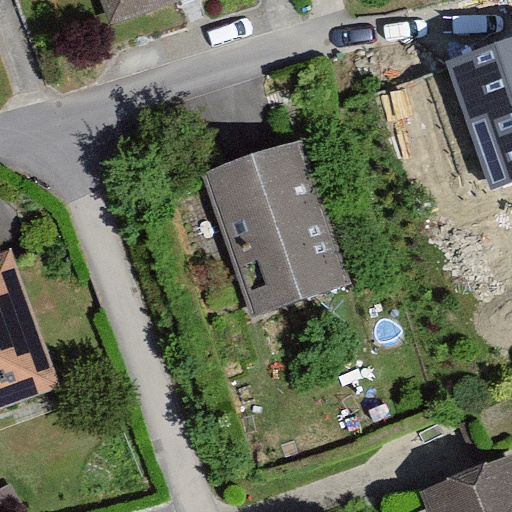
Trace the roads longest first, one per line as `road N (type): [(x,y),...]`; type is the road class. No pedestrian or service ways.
road 1 (residential): [(45,116),(501,0)]
road 2 (residential): [(196,511),(45,116)]
